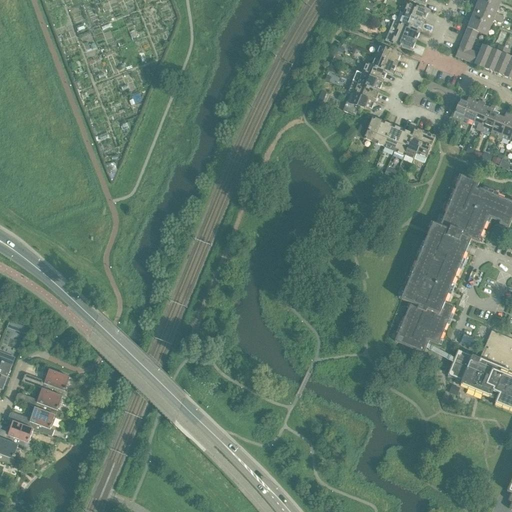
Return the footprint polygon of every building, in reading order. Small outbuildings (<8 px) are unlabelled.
[(496,14),(499,7),(481,0),(479,0),(475,9),(502,20),(504,17),(496,14)] [(424,23),(428,12),(407,4),(403,14),(400,13),(422,22),(424,23)] [(502,20),(475,9),(472,18),(491,26),(493,20),(501,23),(502,20)] [(424,23),(422,22),(400,13),(396,23),(399,24),(420,33),(424,23)] [(486,36),(491,26),(472,18),(467,28),(478,33),(486,36)] [(416,43),(420,33),(399,24),(395,34),(414,42),(416,43)] [(470,51),(478,33),(467,28),(460,47),(470,51)] [(414,42),(395,34),(389,32),(385,42),(412,53),(414,47),(416,43),(414,42)] [(397,65),(401,55),(380,46),(376,57),(397,65)] [(484,69),(492,50),(482,46),(478,54),(474,65),(484,69)] [(493,73),(504,48),(499,46),(497,50),(499,51),(498,52),(492,50),(484,69),(493,73)] [(478,54),(470,51),(460,47),(455,57),(474,65),(478,54)] [(503,77),(511,58),(504,55),(505,53),(507,54),(508,50),(504,48),(493,73),(503,77)] [(376,57),(372,66),(387,73),(393,75),(397,65),(376,57)] [(511,80),(511,58),(503,77),(511,80)] [(372,66),(366,64),(362,74),(381,82),(383,83),(387,73),(372,66)] [(383,83),(381,82),(362,74),(356,72),(352,82),(379,93),(383,83)] [(379,93),(352,82),(348,92),(354,94),(372,102),(375,103),(379,93)] [(375,103),(372,102),(354,94),(349,104),(346,103),(343,112),(355,117),(359,108),(370,113),(375,103)] [(461,124),(471,101),(472,99),(468,97),(466,103),(460,100),(453,118),(460,121),(459,123),(461,124)] [(473,122),(482,103),(478,101),(477,104),(471,101),(461,124),(466,126),(469,120),(473,122)] [(490,109),(484,106),(485,104),(482,103),(473,122),(478,124),(476,130),(481,132),(490,109)] [(491,134),(498,116),(499,113),(494,111),(495,108),(491,106),(490,109),(481,132),(482,133),(483,131),(491,134)] [(499,140),(510,114),(506,113),(504,119),(498,116),(491,134),(498,137),(497,139),(499,140)] [(510,142),(511,136),(511,122),(511,119),(511,115),(510,114),(499,140),(501,141),(502,139),(510,142)] [(374,144),(382,125),(383,122),(373,118),(364,139),(374,144)] [(384,148),(393,127),(383,122),(382,125),(374,144),(384,148)] [(394,152),(402,133),(403,131),(393,127),(384,148),(394,152)] [(404,156),(415,129),(412,135),(403,131),(402,133),(394,152),(404,156)] [(416,155),(425,134),(415,129),(404,156),(414,160),(416,155),(417,155),(416,155)] [(426,159),(435,138),(425,134),(416,155),(417,155),(415,159),(424,163),(426,159)] [(445,303),(466,253),(464,252),(466,245),(469,246),(471,241),(478,244),(488,218),(499,223),(499,225),(508,229),(511,220),(511,203),(479,189),(479,191),(476,190),(479,184),(461,176),(440,227),(433,224),(430,230),(432,231),(430,238),(428,237),(401,300),(410,304),(395,342),(424,354),(427,346),(429,341),(438,345),(454,307),(445,303)] [(511,339),(491,331),(479,360),(458,351),(453,361),(447,375),(462,381),(460,385),(496,400),(495,404),(511,411),(511,484),(508,493),(511,494),(511,495),(509,502),(511,502),(511,506),(510,511),(511,511),(511,339)] [(474,350),(478,342),(478,341),(463,335),(460,344),(474,350)] [(0,389),(2,391),(11,366),(0,362),(0,389)] [(66,388),(69,380),(73,382),(73,380),(49,370),(46,378),(48,379),(47,382),(26,375),(24,376),(21,382),(42,390),(66,399),(68,393),(66,392),(67,389),(66,388)] [(59,407),(62,399),(65,401),(66,399),(42,390),(39,397),(41,398),(39,401),(19,394),(17,395),(14,401),(34,409),(59,418),(61,412),(58,411),(60,408),(59,407)] [(51,426),(54,418),(58,420),(59,418),(34,409),(32,416),(34,417),(32,420),(12,413),(10,414),(7,421),(13,423),(13,422),(33,430),(48,436),(47,438),(51,439),(54,431),(51,430),(52,427),(51,426)] [(30,440),(33,430),(13,422),(13,423),(10,430),(12,431),(10,434),(0,430),(1,427),(0,426),(0,439),(18,446),(26,449),(25,451),(29,453),(32,444),(29,443),(31,440),(30,440)] [(14,456),(18,446),(0,439),(0,461),(11,465),(10,467),(14,469),(17,460),(14,459),(15,456),(14,456)]
